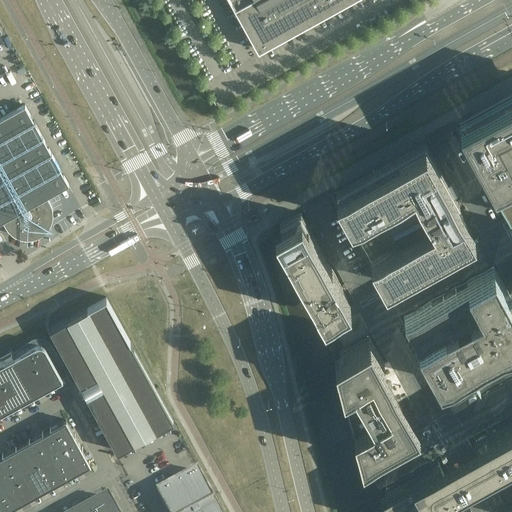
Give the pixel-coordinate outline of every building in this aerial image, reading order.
[(231,0),(248,31),(258,48),(258,49),(259,49),(261,48),(266,45),(347,0),(231,0)] [(377,22),(377,21),(375,18),(375,17),(374,17),(369,20),(369,21),(371,24),(372,25),(373,26),(374,26),(375,26),(376,25),(377,24),(377,23),(377,22)] [(26,72),(23,67),(17,71),(19,75),(26,72)] [(511,95),(460,124),(509,214),(511,212),(511,95)] [(69,184),(60,169),(25,105),(0,118),(0,222),(3,221),(4,222),(5,224),(6,226),(8,228),(9,230),(10,231),(12,232),(13,233),(15,235),(18,236),(19,236),(21,237),(24,237),(25,238),(27,238),(30,238),(31,237),(33,237),(36,237),(37,236),(39,235),(41,234),(42,233),(44,232),(45,230),(47,229),(48,227),(50,225),(51,223),(51,221),(52,220),(52,219),(52,217),(53,216),(53,215),(53,213),(53,210),(53,209),(52,208),(52,207),(52,205),(51,203),(50,201),(49,198),(47,196),(69,184)] [(474,233),(460,207),(425,143),(336,193),(385,282),(474,233)] [(343,289),(301,212),(274,227),(279,234),(324,316),(338,308),(338,309),(339,309),(340,309),(341,308),(342,307),(342,306),(350,302),(343,289)] [(511,290),(508,293),(494,267),(404,317),(454,407),(480,392),(511,374),(511,290)] [(174,420),(106,297),(88,307),(68,318),(50,328),(81,384),(101,373),(104,379),(91,387),(92,388),(92,389),(93,390),(86,394),(92,406),(93,406),(117,451),(135,441),(156,429),(156,430),(174,420)] [(419,426),(385,364),(369,337),(334,356),(362,457),(367,455),(367,454),(399,436),(419,426)] [(0,412),(63,378),(46,347),(45,346),(45,345),(44,345),(43,344),(42,344),(42,343),(40,343),(39,343),(38,343),(37,343),(35,344),(15,355),(11,349),(0,355),(0,412)] [(511,511),(511,419),(464,446),(454,452),(380,493),(384,511),(407,511),(426,502),(432,511),(511,511)] [(51,448),(74,435),(66,420),(51,428),(49,429),(48,427),(44,430),(44,431),(43,432),(43,433),(51,448)] [(55,454),(51,448),(43,433),(29,440),(41,462),(55,454)] [(58,461),(82,448),(74,435),(51,448),(55,454),(58,461)] [(41,462),(29,440),(16,447),(28,469),(41,462)] [(28,469),(16,447),(3,454),(11,470),(15,476),(28,469)] [(67,476),(90,464),(82,448),(58,461),(67,476)] [(0,475),(11,470),(3,454),(0,455),(0,475)] [(67,476),(58,461),(55,454),(41,462),(53,484),(67,476)] [(53,484),(41,462),(28,469),(40,491),(53,484)] [(40,491),(28,469),(15,476),(18,483),(27,498),(40,491)] [(0,492),(18,483),(15,476),(11,470),(0,475),(0,492)] [(220,511),(197,470),(159,491),(156,492),(167,511),(220,511)] [(27,498),(18,483),(0,492),(0,504),(3,511),(27,498)] [(86,511),(115,511),(116,511),(108,496),(93,504),(92,504),(90,505),(89,504),(85,506),(86,508),(84,509),(86,511)]
